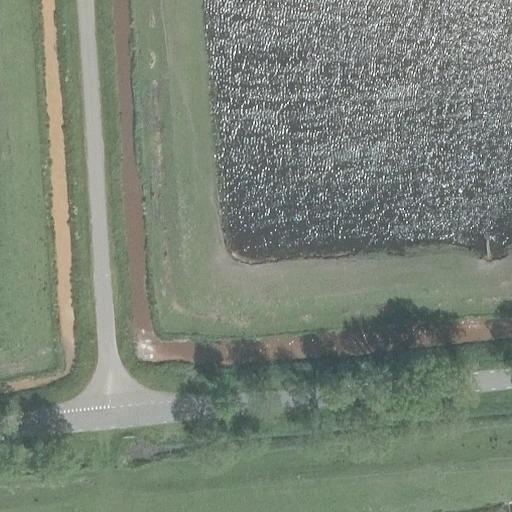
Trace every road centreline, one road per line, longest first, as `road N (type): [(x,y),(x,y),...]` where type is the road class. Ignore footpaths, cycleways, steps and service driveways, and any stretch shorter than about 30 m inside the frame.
road 1 (unclassified): [(111,420),(83,0)]
road 2 (tertiary): [(511,379),(111,420)]
